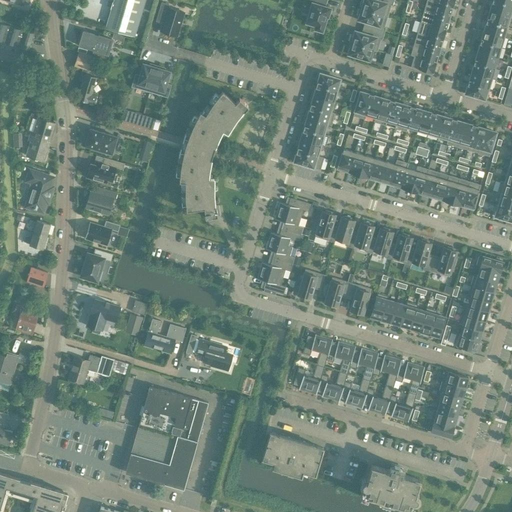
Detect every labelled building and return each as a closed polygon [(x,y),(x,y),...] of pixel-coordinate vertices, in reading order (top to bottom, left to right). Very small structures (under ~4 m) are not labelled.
[(112,0),(110,9),(104,28),(134,36),(144,0),(112,0)] [(315,29),(322,32),(327,17),(328,17),(329,15),(330,10),(331,8),(324,6),(324,4),(326,4),(326,0),(312,0),(314,1),(313,3),(312,2),(306,23),(316,26),(315,29)] [(361,0),(359,7),(387,16),(391,5),(392,5),(393,0),(379,0),(380,1),(376,0),(364,0),(362,0),(361,0)] [(427,0),(424,11),(449,18),(452,7),(427,0)] [(490,10),(509,16),(511,6),(511,5),(493,0),(492,0),(492,3),(490,10)] [(161,3),(156,21),(163,23),(160,31),(177,36),(184,12),(168,8),(169,5),(161,3)] [(371,30),(384,33),(385,27),(384,27),(387,16),(359,7),(357,15),(359,16),(358,20),(373,24),(371,30)] [(487,20),(506,26),(509,16),(490,10),(488,18),(487,18),(487,20)] [(421,22),(446,29),(449,18),(424,11),(421,22)] [(484,31),(503,37),(506,26),(487,20),(486,23),(484,31)] [(442,40),(443,40),(446,29),(421,22),(417,33),(442,40)] [(28,49),(32,34),(0,23),(0,41),(1,42),(1,40),(6,41),(5,43),(28,49)] [(83,30),(78,46),(93,50),(92,54),(103,58),(105,54),(107,54),(111,39),(83,30)] [(351,34),(349,42),(373,49),(372,49),(377,51),(381,40),(382,40),(384,33),(371,30),(369,35),(355,31),(354,35),(351,34)] [(480,41),(500,47),(503,37),(484,31),(482,39),(481,38),(480,41)] [(414,44),(439,51),(442,40),(417,33),(414,44)] [(478,52),(497,57),(500,47),(480,41),(480,44),(478,52)] [(373,49),(349,42),(347,49),(349,50),(348,54),(369,60),(372,49),(373,49)] [(411,54),(436,62),(439,51),(414,44),(411,54)] [(98,57),(79,52),(75,66),(94,71),(98,57)] [(474,62),(494,68),(497,57),(478,52),(475,59),(474,62)] [(386,53),(382,64),(389,66),(392,55),(386,53)] [(436,62),(411,54),(411,55),(414,56),(411,67),(433,73),(436,62)] [(135,73),(131,87),(149,92),(150,88),(157,65),(150,63),(150,64),(143,62),(139,74),(135,73)] [(471,72),(491,78),(494,68),(474,62),(471,72)] [(150,88),(149,92),(167,97),(171,84),(167,83),(171,71),(169,70),(164,69),(165,68),(157,65),(150,88)] [(468,83),(488,88),(491,78),(471,72),(468,83)] [(91,95),(94,84),(96,78),(81,73),(79,80),(82,81),(77,99),(93,104),(95,96),(91,95)] [(317,85),(336,91),(340,79),(318,73),(316,79),(319,80),(318,82),(317,82),(317,85)] [(488,88),(468,83),(467,85),(468,85),(465,94),(484,99),(488,88)] [(311,95),(333,101),(336,91),(317,85),(316,87),(316,89),(313,89),(311,95)] [(210,151),(212,147),(216,135),(221,126),(227,129),(227,128),(227,127),(233,118),(241,108),(244,111),(249,106),(239,98),(235,103),(222,91),(213,103),(205,114),(200,111),(193,125),(187,139),(186,144),(184,151),(181,166),(179,181),(185,181),(185,195),(186,210),(204,208),(205,217),(217,216),(217,215),(216,205),(212,206),(211,194),(211,182),(211,181),(205,181),(206,170),(209,157),(210,151)] [(366,114),(371,94),(369,94),(360,92),(353,115),(365,119),(366,114)] [(376,117),(382,98),(374,96),(374,95),(371,94),(366,114),(375,117),(376,117)] [(311,95),(309,101),(312,102),(311,104),(310,106),(330,112),(333,101),(311,95)] [(376,117),(375,117),(374,122),(385,125),(392,101),(389,100),(382,98),(376,117)] [(385,125),(395,128),(402,104),(395,102),(395,101),(392,101),(385,125)] [(395,128),(406,131),(407,127),(410,116),(413,107),(410,106),(402,104),(395,128)] [(326,123),(331,125),(334,114),(330,112),(310,106),(309,109),(310,109),(309,111),(306,110),(304,117),(326,123)] [(410,116),(407,127),(417,130),(420,120),(423,110),(415,108),(416,108),(413,107),(410,116)] [(128,110),(125,120),(139,124),(142,114),(128,110)] [(417,130),(428,133),(431,123),(433,113),(431,112),(431,113),(423,110),(420,120),(417,130)] [(428,133),(438,136),(444,116),(436,114),(433,113),(431,123),(428,133)] [(142,114),(139,124),(153,128),(156,118),(155,118),(142,114)] [(438,136),(448,139),(451,129),(454,119),(451,118),(451,119),(444,116),(438,136)] [(304,117),(303,123),(306,124),(305,126),(304,126),(303,128),(323,134),(326,123),(304,117)] [(29,136),(49,142),(55,123),(37,118),(33,132),(30,132),(29,136)] [(451,129),(448,139),(446,143),(457,146),(464,123),(457,120),(454,119),(451,129)] [(472,135),(475,125),(472,124),(472,125),(464,123),(457,146),(468,150),(472,135)] [(468,150),(473,151),(478,153),(485,129),(477,127),(478,126),(475,125),(472,135),(468,150)] [(298,139),(320,145),(323,134),(303,128),(303,131),(303,133),(300,132),(298,139)] [(90,129),(85,145),(112,153),(117,137),(90,129)] [(496,132),(488,130),(485,129),(478,153),(489,156),(496,132)] [(49,142),(29,136),(28,140),(30,141),(26,156),(43,161),(49,142)] [(298,139),(296,145),(299,146),(298,148),(298,147),(297,150),(317,156),(320,145),(298,139)] [(145,140),(139,159),(147,162),(153,143),(145,140)] [(343,149),(337,169),(348,172),(354,152),(343,149)] [(293,154),(291,161),(320,169),(320,168),(324,158),(317,156),(297,150),(296,153),(297,153),(296,155),(293,154)] [(359,175),(365,155),(354,152),(348,172),(359,175)] [(369,178),(375,158),(365,155),(359,175),(369,178)] [(90,164),(86,177),(107,183),(108,180),(112,181),(115,169),(122,171),(125,163),(104,157),(102,163),(100,163),(99,166),(90,164)] [(379,181),(385,161),(375,158),(369,178),(379,181)] [(396,164),(390,185),(400,188),(406,168),(407,168),(408,163),(397,160),(395,164),(396,164)] [(385,161),(379,181),(390,185),(396,164),(395,164),(385,161)] [(421,194),(428,169),(417,166),(415,170),(416,171),(410,191),(421,194)] [(410,191),(416,171),(415,170),(407,168),(406,168),(400,188),(410,191)] [(428,169),(421,194),(431,197),(437,177),(438,177),(439,172),(428,169)] [(138,170),(133,184),(140,186),(145,172),(138,170)] [(27,182),(30,184),(26,196),(29,197),(26,206),(43,211),(46,202),(47,202),(52,187),(45,185),(48,176),(30,171),(27,182)] [(511,172),(508,172),(505,182),(500,181),(511,184),(511,172)] [(452,203),(459,178),(449,175),(447,180),(441,200),(452,203)] [(437,177),(431,197),(441,200),(447,180),(438,177),(437,177)] [(462,206),(469,182),(459,178),(452,203),(462,206)] [(511,184),(500,181),(497,192),(511,196),(511,184)] [(469,182),(462,206),(473,209),(480,185),(469,182)] [(117,193),(96,186),(94,193),(92,192),(91,196),(89,196),(85,208),(108,215),(113,199),(115,200),(117,193)] [(511,196),(497,192),(497,193),(501,194),(498,205),(511,208),(511,196)] [(277,210),(301,217),(303,210),(308,211),(310,204),(290,198),(288,205),(280,202),(277,210)] [(511,208),(498,205),(495,216),(511,221),(511,208)] [(282,228),(302,234),(304,228),(298,226),(301,217),(277,210),(275,219),(284,221),(282,228)] [(338,229),(331,227),(335,215),(332,214),(333,212),(326,210),(325,212),(322,211),(320,218),(319,218),(316,225),(318,225),(315,236),(334,242),(335,239),(338,229)] [(338,229),(335,239),(347,243),(346,245),(353,248),(354,245),(357,235),(350,233),(354,220),(351,220),(352,218),(345,216),(344,217),(342,217),(338,229)] [(33,233),(47,237),(50,224),(36,220),(36,222),(30,220),(28,225),(34,229),(33,233)] [(112,230),(118,231),(120,225),(105,220),(104,227),(89,222),(84,238),(107,245),(112,230)] [(357,235),(354,245),(366,249),(365,251),(369,252),(372,253),(373,251),(376,241),(373,240),(370,239),(373,226),(370,225),(371,224),(364,222),(364,223),(361,222),(357,235)] [(304,228),(302,234),(308,236),(310,228),(304,227),(304,228)] [(376,241),(373,251),(385,255),(384,257),(388,258),(391,259),(395,246),(392,245),(389,244),(393,232),(390,231),(390,229),(383,227),(383,229),(380,228),(376,241)] [(302,234),(282,228),(280,235),(271,232),(268,240),(288,246),(290,238),(299,241),(302,234)] [(47,237),(33,233),(32,237),(25,237),(24,242),(30,243),(29,246),(43,249),(47,237)] [(395,246),(391,259),(407,264),(411,265),(412,262),(414,252),(408,250),(412,238),(409,237),(409,235),(402,233),(402,235),(399,234),(395,246)] [(414,252),(412,262),(424,265),(423,269),(430,271),(434,258),(427,256),(431,243),(428,242),(429,241),(422,239),(421,240),(418,239),(414,252)] [(272,258),(292,264),(294,257),(289,256),(292,247),(288,246),(268,240),(266,249),(275,251),(272,258)] [(434,258),(430,271),(449,276),(452,265),(454,266),(456,259),(454,258),(457,251),(454,250),(454,248),(447,246),(447,248),(444,247),(440,260),(434,258)] [(88,253),(81,276),(97,281),(104,258),(110,260),(112,254),(95,249),(93,255),(88,253)] [(476,265),(500,272),(503,262),(479,255),(476,265)] [(259,270),(283,277),(285,270),(290,271),(292,264),(272,258),(271,264),(262,262),(259,270)] [(474,275),(496,282),(499,272),(500,272),(476,265),(480,267),(477,276),(474,274),(474,275)] [(31,267),(27,281),(44,286),(48,272),(31,267)] [(300,295),(300,297),(307,299),(307,297),(310,298),(314,286),(321,288),(324,275),(305,269),(302,280),(300,279),(298,287),(300,287),(297,294),(300,295)] [(259,270),(257,279),(265,281),(263,288),(264,288),(263,291),(275,295),(276,292),(283,294),(286,287),(281,285),(283,277),(259,270)] [(496,282),(474,275),(471,285),(493,291),(496,282)] [(347,296),(351,283),(332,277),(329,288),(327,287),(325,295),(326,295),(324,302),(327,303),(327,305),(334,307),(334,305),(337,306),(341,294),(347,296)] [(351,283),(347,296),(354,298),(350,310),(353,311),(352,313),(360,315),(360,313),(363,314),(365,307),(367,307),(369,300),(367,299),(370,288),(351,283)] [(493,291),(471,285),(468,294),(491,301),(493,291)] [(380,321),(388,296),(377,292),(370,318),(375,319),(376,318),(380,319),(380,321)] [(468,294),(467,295),(471,296),(469,305),(488,311),(491,301),(468,294)] [(390,324),(396,302),(387,300),(388,296),(380,321),(385,322),(386,321),(390,322),(389,324),(390,324)] [(103,331),(107,319),(117,322),(121,307),(96,300),(88,326),(103,331)] [(400,327),(407,301),(405,305),(396,302),(390,324),(395,325),(396,324),(400,325),(399,327),(400,327)] [(409,330),(417,304),(407,301),(400,327),(405,328),(405,327),(409,328),(409,329),(409,330)] [(419,333),(427,307),(426,307),(425,311),(416,308),(417,304),(409,330),(410,330),(415,331),(415,329),(419,331),(419,332),(419,333)] [(469,305),(465,304),(462,314),(485,321),(488,311),(469,305)] [(31,315),(33,310),(16,305),(13,316),(19,318),(15,330),(33,335),(38,317),(31,315)] [(429,335),(436,310),(427,307),(419,333),(419,332),(424,334),(425,332),(429,334),(428,335),(429,335)] [(436,310),(429,335),(429,336),(429,335),(434,337),(435,335),(440,337),(445,317),(436,314),(437,310),(436,310)] [(125,332),(137,336),(143,317),(130,314),(125,332)] [(459,324),(482,331),(485,321),(462,314),(459,324)] [(175,340),(182,342),(186,329),(170,324),(166,337),(157,334),(161,321),(152,318),(148,332),(144,345),(153,348),(153,347),(162,349),(162,350),(171,353),(175,340)] [(456,333),(479,340),(482,331),(459,324),(463,325),(460,334),(456,333)] [(479,340),(456,333),(453,344),(476,351),(479,340)] [(199,339),(199,340),(196,339),(197,336),(191,334),(186,353),(192,354),(193,351),(196,352),(195,353),(205,356),(203,362),(228,370),(232,355),(225,353),(227,347),(199,339)] [(324,367),(332,340),(315,335),(313,341),(307,340),(303,353),(310,355),(311,349),(320,352),(316,364),(324,367)] [(332,340),(324,367),(326,360),(333,362),(334,356),(343,359),(339,371),(347,374),(355,347),(338,342),(336,348),(330,346),(332,340)] [(355,347),(347,374),(349,367),(356,369),(357,363),(366,366),(362,378),(370,381),(376,360),(378,353),(361,348),(359,355),(353,353),(355,347)] [(0,380),(10,384),(19,356),(7,352),(6,355),(0,353),(0,380)] [(83,383),(87,370),(109,377),(114,359),(101,356),(101,358),(89,355),(88,361),(75,357),(69,379),(83,383)] [(393,387),(399,367),(401,360),(384,355),(382,362),(376,360),(370,381),(372,374),(379,376),(380,370),(389,372),(385,385),(393,387)] [(399,367),(393,387),(393,388),(395,381),(402,382),(403,377),(412,379),(408,392),(416,394),(424,367),(407,362),(405,369),(399,367)] [(324,367),(316,364),(312,379),(304,376),(305,370),(298,368),(294,382),(301,384),(299,390),(316,395),(324,367)] [(324,367),(316,395),(318,389),(324,390),(322,397),(339,402),(347,374),(339,371),(335,385),(327,383),(328,377),(322,375),(324,367)] [(442,381),(465,388),(468,377),(445,370),(442,381)] [(362,409),(370,381),(362,378),(358,392),(350,389),(351,384),(345,382),(347,374),(339,402),(341,395),(347,397),(345,404),(362,409)] [(385,416),(393,387),(385,385),(381,399),(373,396),(374,390),(368,389),(370,381),(362,409),(364,402),(370,404),(368,411),(385,416)] [(439,390),(462,397),(465,388),(442,381),(439,390)] [(149,386),(137,428),(125,473),(183,489),(208,403),(149,386)] [(393,387),(385,416),(387,409),(393,411),(391,417),(408,423),(416,394),(408,392),(404,406),(396,403),(397,397),(391,395),(393,388),(393,387)] [(436,400),(459,407),(462,397),(439,390),(436,400)] [(437,411),(456,417),(459,407),(436,400),(436,401),(440,402),(437,411)] [(100,408),(98,414),(112,418),(114,412),(100,408)] [(0,443),(8,446),(12,431),(3,429),(4,424),(6,425),(9,415),(0,411),(0,443)] [(456,417),(437,411),(434,420),(430,419),(430,420),(454,427),(454,426),(453,426),(456,417)] [(454,427),(430,420),(427,430),(451,437),(454,427)] [(279,435),(270,433),(262,458),(269,461),(270,458),(275,460),(273,467),(301,476),(303,468),(308,469),(307,472),(315,474),(323,448),(314,446),(314,445),(279,435)] [(364,479),(361,482),(364,487),(364,490),(369,491),(367,496),(405,507),(406,502),(411,504),(412,501),(413,502),(418,499),(415,493),(419,479),(406,475),(401,473),(402,470),(402,467),(400,467),(400,466),(394,465),(391,464),(390,467),(389,470),(371,465),(367,479),(366,479),(364,479)] [(0,511),(61,511),(67,492),(0,472),(0,511)]
